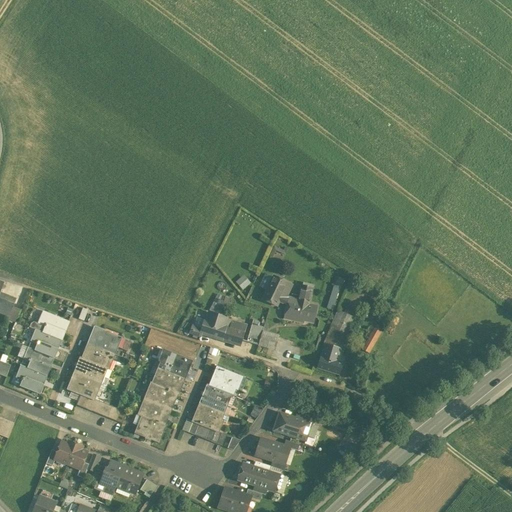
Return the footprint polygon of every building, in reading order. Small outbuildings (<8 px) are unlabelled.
[(279,259),(282,248),(274,245),(271,256),(279,259)] [(245,274),(236,281),(243,289),(252,282),(245,274)] [(335,309),(344,278),(336,276),(328,307),(335,309)] [(274,277),(264,300),(276,305),(278,301),(286,304),(284,315),(288,298),(287,295),(290,289),(285,287),(287,283),(274,277)] [(0,292),(4,283),(0,281),(0,313),(9,317),(13,308),(16,300),(0,293),(0,292)] [(299,301),(288,298),(284,315),(284,319),(304,323),(305,316),(314,318),(316,307),(308,305),(311,289),(302,287),(299,301)] [(233,299),(219,296),(216,303),(226,306),(227,302),(231,304),(233,299)] [(19,311),(13,308),(9,317),(8,320),(15,323),(19,311)] [(83,308),(78,319),(84,321),(88,310),(83,308)] [(70,322),(43,311),(38,324),(45,327),(43,332),(35,330),(62,341),(66,331),(70,322)] [(338,311),(324,344),(340,349),(354,318),(338,311)] [(203,329),(194,326),(191,334),(201,337),(202,334),(223,340),(223,341),(241,346),(247,326),(226,319),(226,320),(209,314),(207,321),(206,321),(203,329)] [(259,322),(253,320),(247,342),(258,345),(262,332),(263,328),(258,326),(259,325),(258,325),(259,322)] [(376,327),(363,350),(369,353),(382,330),(376,327)] [(121,339),(95,329),(89,344),(115,354),(121,340),(122,340),(122,339),(121,339)] [(62,341),(35,330),(30,341),(37,344),(35,350),(55,358),(62,341)] [(277,336),(262,332),(258,345),(274,350),(277,336)] [(115,354),(89,344),(83,359),(107,369),(106,369),(109,370),(115,354)] [(324,344),(317,368),(340,376),(344,363),(336,361),(340,349),(324,344)] [(55,358),(35,350),(28,347),(23,359),(30,362),(27,368),(47,376),(55,358)] [(209,352),(216,355),(218,349),(211,347),(209,352)] [(192,362),(160,349),(156,360),(161,362),(159,369),(185,379),(192,362)] [(206,363),(211,365),(215,355),(209,353),(206,363)] [(107,369),(83,359),(81,358),(75,374),(100,384),(101,384),(106,386),(109,380),(103,378),(106,369),(107,369)] [(11,365),(4,363),(0,373),(0,374),(6,377),(11,365)] [(47,376),(27,368),(21,365),(16,377),(22,380),(20,386),(40,394),(47,376)] [(239,377),(218,368),(210,387),(230,396),(232,397),(236,388),(235,387),(239,377)] [(185,379),(159,369),(153,384),(177,394),(178,395),(185,379)] [(100,384),(75,374),(68,389),(81,395),(81,394),(86,396),(91,398),(94,399),(100,384)] [(177,394),(153,384),(152,384),(145,399),(171,410),(177,394)] [(230,396),(210,387),(207,386),(200,404),(223,413),(227,405),(226,404),(229,396),(230,397),(230,396)] [(86,396),(81,394),(81,395),(77,405),(82,407),(86,396)] [(91,398),(86,396),(82,407),(87,409),(91,398)] [(94,399),(91,398),(87,409),(92,411),(96,400),(94,399)] [(171,410),(145,399),(139,415),(142,417),(142,416),(165,425),(171,410)] [(96,400),(92,411),(97,413),(101,402),(96,400)] [(101,402),(97,413),(102,415),(106,404),(101,402)] [(106,404),(102,415),(107,417),(111,406),(106,404)] [(223,413),(200,404),(193,422),(210,428),(221,433),(223,434),(224,433),(216,429),(219,421),(220,421),(223,413)] [(111,406),(107,417),(112,419),(116,408),(111,406)] [(116,408),(112,419),(117,421),(121,410),(116,408)] [(121,410),(117,421),(122,424),(127,412),(121,410)] [(314,419),(297,413),(295,419),(310,424),(312,425),(314,419)] [(295,419),(280,414),(274,430),(292,436),(293,432),(306,437),(310,424),(295,419)] [(165,425),(142,416),(142,417),(136,433),(159,442),(166,425),(165,425)] [(14,423),(0,417),(0,431),(1,432),(0,435),(8,439),(14,423)] [(199,424),(193,422),(189,433),(194,435),(199,424)] [(199,424),(194,435),(200,437),(204,426),(199,424)] [(204,426),(200,437),(205,439),(210,428),(204,426)] [(210,428),(205,439),(211,442),(215,431),(210,428)] [(215,431),(211,442),(216,444),(221,433),(215,431)] [(223,434),(221,433),(216,444),(222,446),(226,435),(223,434)] [(284,446),(261,439),(256,455),(273,461),(284,465),(284,464),(289,449),(289,448),(284,446)] [(299,445),(286,441),(284,446),(289,448),(289,449),(297,451),(299,445)] [(68,444),(62,442),(57,452),(54,460),(55,460),(67,465),(76,445),(72,443),(71,446),(68,444)] [(79,446),(76,445),(67,465),(80,470),(83,463),(87,452),(82,450),(78,449),(79,446)] [(52,450),(46,464),(52,466),(55,460),(54,460),(57,452),(52,450)] [(89,465),(87,469),(93,472),(99,457),(93,454),(89,465)] [(271,467),(255,461),(253,467),(270,472),(272,467),(271,467)] [(284,465),(273,461),(271,467),(272,467),(284,471),(286,465),(284,464),(284,465)] [(110,462),(106,473),(104,472),(99,483),(97,482),(94,489),(103,492),(113,496),(116,487),(124,467),(110,462)] [(89,465),(83,463),(80,470),(77,476),(83,479),(87,469),(89,465)] [(253,467),(243,464),(241,472),(238,472),(236,473),(235,475),(236,478),(238,479),(238,480),(255,486),(266,489),(274,492),(279,475),(270,472),(253,467)] [(143,475),(124,467),(116,487),(135,495),(143,475)] [(157,486),(146,480),(140,490),(145,493),(144,495),(149,498),(157,486)] [(59,486),(68,490),(69,487),(66,483),(61,481),(59,486)] [(266,489),(255,486),(253,491),(262,494),(265,495),(266,489)] [(245,495),(225,489),(219,508),(230,511),(245,511),(247,508),(248,508),(251,498),(251,497),(245,495)] [(253,491),(247,489),(245,495),(251,497),(251,498),(260,501),(262,494),(253,491)] [(110,503),(113,496),(103,492),(100,499),(110,503)] [(33,511),(39,496),(34,495),(26,511),(33,511)] [(56,503),(39,496),(33,511),(52,511),(53,510),(56,503)]
